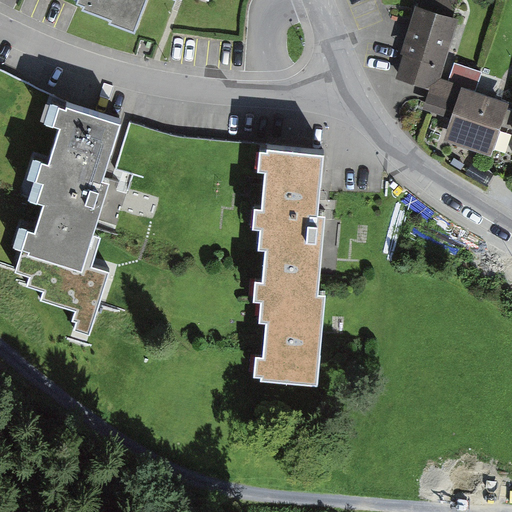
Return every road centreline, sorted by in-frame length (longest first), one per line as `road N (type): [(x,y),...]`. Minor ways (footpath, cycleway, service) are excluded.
road 1 (track): [(477,511),(360,507),(197,477),(126,444),(0,343)]
road 2 (residential): [(341,84),(272,95),(185,90),(64,57),(0,27)]
road 3 (residential): [(511,230),(411,162),(341,84)]
